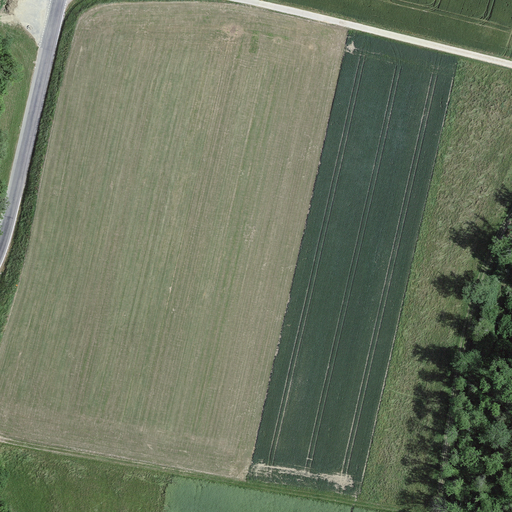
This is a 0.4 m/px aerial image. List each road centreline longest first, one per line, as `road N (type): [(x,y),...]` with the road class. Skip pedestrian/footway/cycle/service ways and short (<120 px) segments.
road 1 (track): [(511,216),(474,306),(437,511)]
road 2 (track): [(511,66),(238,0)]
road 3 (tertiary): [(59,0),(0,247)]
